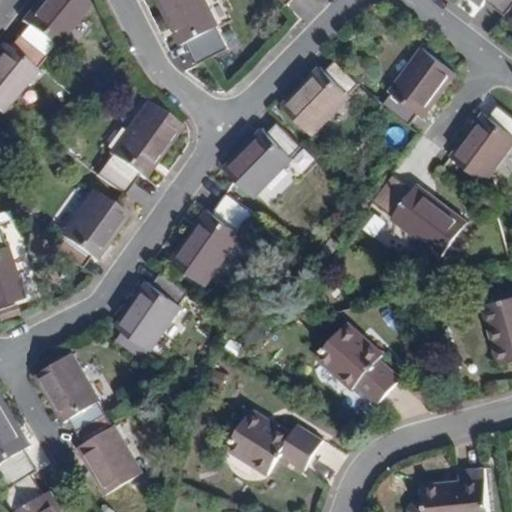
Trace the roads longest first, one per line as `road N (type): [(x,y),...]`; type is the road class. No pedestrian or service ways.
road 1 (residential): [(224,127),(95,304),(0,353)]
road 2 (residential): [(339,511),(360,453),(511,411)]
road 3 (residential): [(224,127),(352,0)]
road 4 (residential): [(121,0),(161,77),(224,127)]
road 5 (residential): [(68,480),(14,377),(0,369)]
road 6 (residential): [(492,59),(419,159)]
